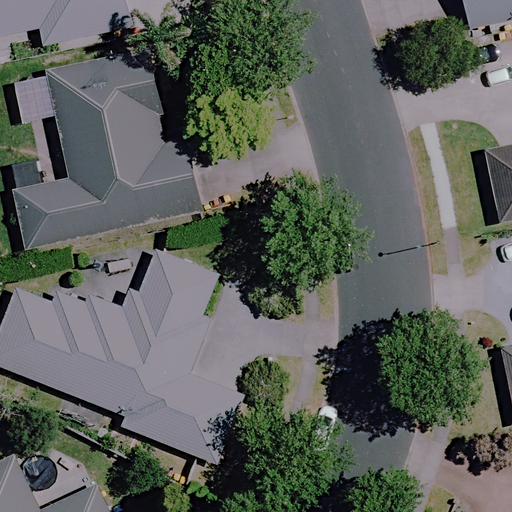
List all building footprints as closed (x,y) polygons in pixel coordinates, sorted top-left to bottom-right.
[(131,0),(0,0),(0,37),(37,28),(43,50),(115,31),(138,25),(131,0)] [(511,0),(463,0),(471,31),(511,21),(511,0)] [(167,140),(149,53),(12,81),(29,161),(64,154),(70,183),(14,195),(25,251),(200,214),(183,137),(167,140)] [(511,149),(484,155),(498,224),(511,221),(511,149)] [(145,282),(141,293),(118,284),(112,298),(75,283),(67,300),(47,292),(44,301),(19,291),(0,337),(0,367),(129,420),(125,429),(216,466),(243,400),(188,377),(209,325),(200,321),(204,310),(218,277),(158,252),(145,282)] [(511,348),(502,351),(511,404),(511,348)] [(104,511),(93,488),(43,511),(28,479),(11,487),(0,465),(0,464),(0,511),(104,511)]
